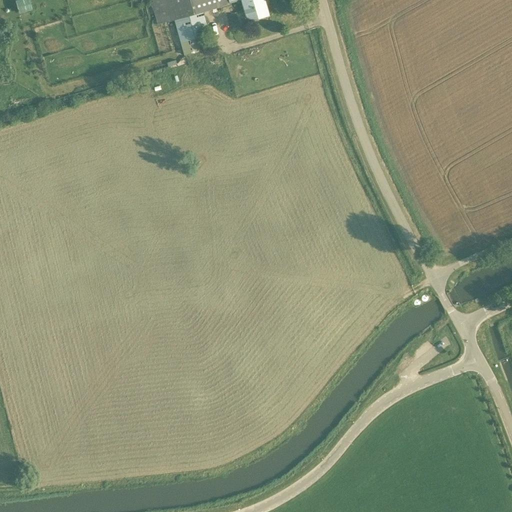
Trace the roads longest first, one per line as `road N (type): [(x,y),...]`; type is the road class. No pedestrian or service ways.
road 1 (unclassified): [(433,278),(366,147),(321,0)]
road 2 (tertiary): [(256,511),(308,483),(378,408),(477,360)]
